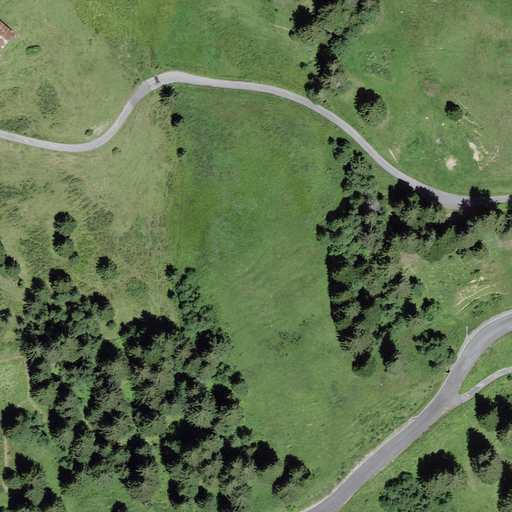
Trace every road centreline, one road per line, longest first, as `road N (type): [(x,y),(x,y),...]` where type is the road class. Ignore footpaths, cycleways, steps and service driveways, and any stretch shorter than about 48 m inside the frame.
road 1 (unclassified): [(0,133),(86,147),(112,131),(155,81),(260,87),(322,110),(384,165),(443,197),(511,198)]
road 2 (tertiary): [(442,400),(322,511)]
